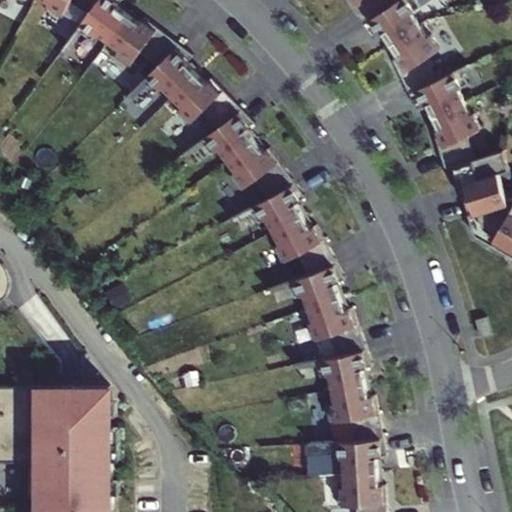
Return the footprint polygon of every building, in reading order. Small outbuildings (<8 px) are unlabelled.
[(64,17),(73,0),(93,11),(101,0),(52,0),(53,0),(48,8),(64,17)] [(100,30),(111,39),(133,10),(122,2),(122,0),(101,0),(93,11),(80,28),(94,38),(100,30)] [(350,0),(364,21),(392,3),(389,0),(350,0)] [(396,0),(392,3),(364,21),(374,36),(384,29),(392,41),(422,21),(415,11),(418,9),(412,0),(396,0)] [(131,65),(143,50),(161,64),(184,41),(148,15),(144,19),(133,10),(111,39),(123,47),(117,54),(131,65)] [(422,21),(392,41),(399,53),(394,57),(410,90),(439,76),(428,54),(442,45),(432,30),(429,32),(422,21)] [(165,84),(175,94),(200,69),(191,59),(198,52),(184,41),(161,64),(146,79),(158,91),(165,84)] [(439,76),(410,90),(417,106),(428,101),(434,113),(467,98),(461,87),(465,86),(456,68),(439,76)] [(191,123),(205,110),(220,126),(247,107),(215,75),(211,79),(200,69),(175,94),(185,104),(179,110),(191,123)] [(467,98),(434,113),(440,127),(434,130),(445,165),(456,161),(476,155),(469,131),(483,124),(476,109),(473,110),(467,98)] [(222,146),(231,157),(259,136),(251,125),(259,119),(247,107),(220,126),(204,138),(214,152),(222,146)] [(242,189),(258,178),(271,196),(299,180),(273,145),(268,148),(259,136),(231,157),(239,169),(232,174),(242,189)] [(476,155),(456,161),(471,211),(510,199),(509,194),(503,177),(511,173),(511,171),(504,147),(476,155)] [(269,216),(276,228),(307,212),(301,199),(309,194),(299,180),(271,196),(252,206),(261,221),(269,216)] [(510,199),(471,211),(478,233),(494,242),(511,211),(511,193),(509,194),(510,199)] [(283,261),(300,252),(310,272),(341,261),(319,222),(314,225),(307,212),(276,228),(283,241),(275,245),(283,261)] [(511,213),(498,238),(511,246),(511,213)] [(0,290),(8,290),(7,258),(0,258),(0,290)] [(306,292),(311,305),(344,293),(340,279),(349,276),(341,261),(310,272),(291,279),(297,295),(306,292)] [(314,339),(332,332),(339,353),(371,346),(355,305),(349,307),(344,293),(311,305),(316,319),(308,322),(314,339)] [(489,311),(477,315),(482,334),(494,331),(489,311)] [(334,371),(336,385),(370,378),(367,365),(377,363),(371,346),(339,353),(321,357),(324,373),(334,371)] [(334,419),(352,415),(356,437),(388,435),(380,392),(374,393),(370,378),(336,385),(339,400),(330,401),(334,419)] [(0,387),(0,462),(37,462),(37,511),(114,511),(114,387),(0,387)] [(347,455),(348,469),(382,467),(381,453),(391,452),(388,435),(356,437),(336,438),(337,456),(347,455)] [(382,467),(348,469),(349,483),(340,484),(341,502),(360,501),(360,511),(390,511),(389,481),(382,481),(382,467)]
